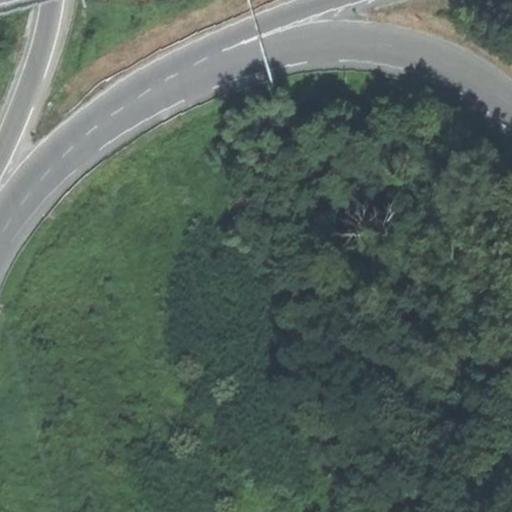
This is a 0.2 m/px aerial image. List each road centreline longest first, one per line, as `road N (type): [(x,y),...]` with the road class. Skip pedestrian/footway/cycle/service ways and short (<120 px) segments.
road 1 (trunk): [(149,91),(284,44),(361,41),(437,59),(511,103)]
road 2 (trunk): [(149,91),(247,30),(333,0)]
road 3 (trunk): [(0,215),(65,149),(149,91)]
road 4 (trunk): [(0,152),(26,101),(54,0)]
